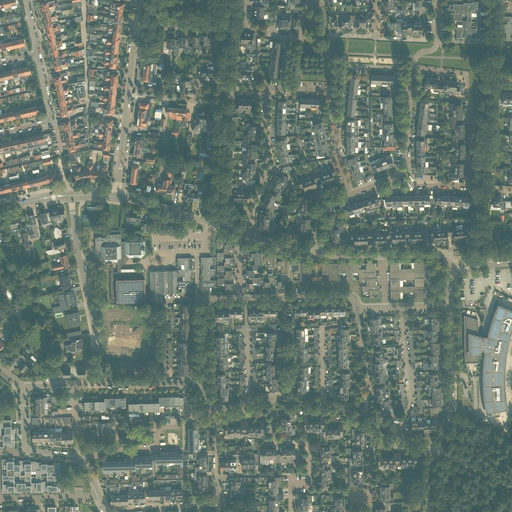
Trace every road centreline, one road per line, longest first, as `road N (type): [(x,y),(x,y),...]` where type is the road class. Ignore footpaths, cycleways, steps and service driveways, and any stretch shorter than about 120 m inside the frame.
road 1 (residential): [(402,175),(409,186),(471,187),(466,74),(413,68)]
road 2 (residential): [(349,194),(335,156),(331,92),(266,88)]
road 3 (residential): [(435,451),(452,409),(450,305)]
road 4 (residential): [(242,235),(267,168),(266,94)]
road 5 (residential): [(218,226),(224,98)]
road 6 (residential): [(198,385),(206,379),(207,302),(240,298)]
